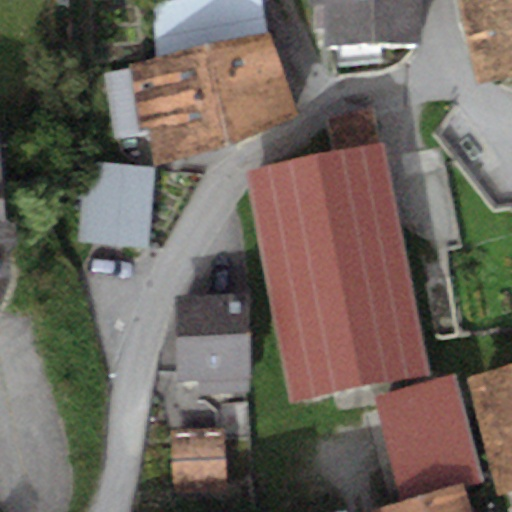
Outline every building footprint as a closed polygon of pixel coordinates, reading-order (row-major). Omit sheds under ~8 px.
[(414,0),(329,0),(330,38),(415,36),(414,0)] [(511,0),(461,0),(479,92),(511,85),(511,0)] [(268,41),(133,71),(144,122),(151,120),(159,156),(287,127),(268,41)] [(379,153),(250,179),(293,394),(423,368),(379,153)] [(0,302),(19,301),(0,158),(0,302)] [(150,176),(89,170),(81,241),(142,248),(150,176)] [(249,305),(181,309),(187,398),(255,394),(249,305)] [(455,376),(365,399),(387,482),(477,458),(455,376)] [(511,383),(467,395),(495,505),(511,500),(511,383)] [(465,511),(459,488),(371,511),(465,511)]
